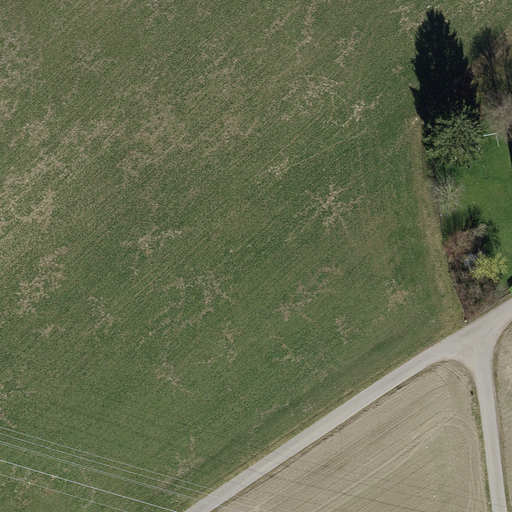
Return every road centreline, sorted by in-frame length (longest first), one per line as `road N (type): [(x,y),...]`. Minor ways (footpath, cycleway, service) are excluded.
road 1 (track): [(511,308),(201,511)]
road 2 (track): [(478,327),(501,511)]
